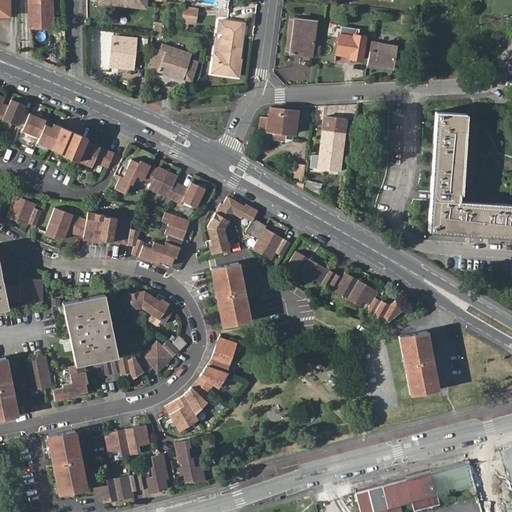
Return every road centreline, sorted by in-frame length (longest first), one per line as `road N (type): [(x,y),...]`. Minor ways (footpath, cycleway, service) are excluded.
road 1 (residential): [(222,503),(511,421)]
road 2 (residential): [(0,431),(144,400),(179,381),(203,350),(205,333),(174,286)]
road 3 (tertiary): [(450,295),(223,163)]
road 4 (residential): [(409,87),(408,174),(397,205),(407,236),(419,246),(511,253)]
road 5 (residential): [(174,286),(118,264),(38,260),(0,238)]
road 6 (tertiary): [(223,163),(75,91)]
road 7 (residential): [(189,270),(243,255),(288,297),(296,335)]
road 8 (residential): [(258,89),(280,96),(409,87)]
road 9 (residential): [(435,322),(374,334),(387,400)]
